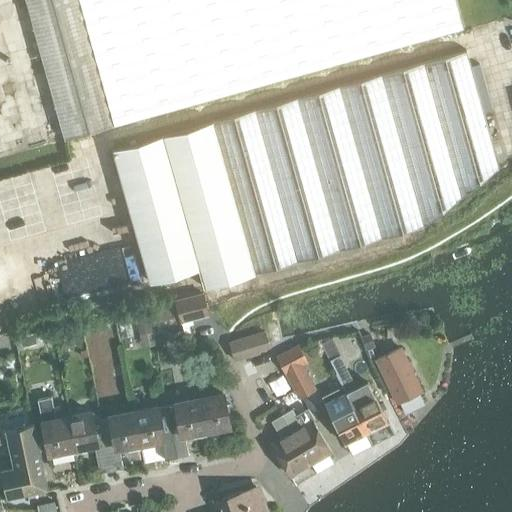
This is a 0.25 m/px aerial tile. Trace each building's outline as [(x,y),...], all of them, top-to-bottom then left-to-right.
[(24,0),(64,138),(112,124),(77,0),(24,0)] [(77,0),(112,124),(462,27),(454,0),(77,0)] [(218,119),(260,271),(423,225),(499,167),(466,50),(381,74),(218,119)] [(218,119),(110,149),(147,281),(198,267),(204,287),(212,284),(260,271),(218,119)] [(206,316),(200,294),(173,301),(179,323),(183,334),(191,332),(187,321),(206,316)] [(175,317),(171,304),(152,309),(155,322),(175,317)] [(152,331),(147,307),(134,310),(138,334),(152,331)] [(63,330),(52,333),(55,344),(61,342),(64,337),(63,330)] [(270,345),(265,330),(243,337),(251,354),(260,351),(259,349),(270,345)] [(360,334),(366,349),(376,345),(370,331),(360,334)] [(33,333),(22,335),(25,346),(35,343),(33,333)] [(331,336),(321,342),(330,358),(340,353),(331,336)] [(234,359),(251,354),(243,337),(229,342),(234,359)] [(306,362),(296,345),(276,356),(297,397),(314,388),(301,364),(306,362)] [(398,347),(374,359),(396,402),(399,401),(404,411),(423,402),(418,391),(419,391),(398,347)] [(339,355),(329,360),(335,373),(336,373),(344,389),(366,432),(386,422),(372,392),(367,382),(355,388),(339,355)] [(344,389),(323,399),(345,442),(346,442),(351,453),(371,443),(366,432),(344,389)] [(222,394),(199,399),(205,428),(228,423),(222,394)] [(42,424),(48,454),(71,449),(64,414),(56,416),(51,396),(38,398),(42,423),(42,424)] [(205,428),(199,399),(166,405),(176,456),(188,453),(183,432),(205,428)] [(166,405),(132,412),(138,441),(139,446),(140,448),(161,444),(164,458),(176,456),(166,405)] [(292,408),(280,415),(309,463),(311,462),(317,471),(334,461),(328,452),(331,450),(313,420),(316,419),(308,407),(296,414),(292,408)] [(88,411),(64,414),(71,449),(93,445),(99,472),(110,470),(100,418),(90,420),(88,411)] [(121,467),(117,446),(138,441),(132,412),(100,418),(110,470),(121,467)] [(271,444),(290,474),(309,463),(280,415),(271,420),(282,437),(271,444)] [(32,422),(5,427),(11,454),(38,449),(32,422)] [(45,486),(38,449),(11,454),(13,465),(0,467),(6,494),(45,486)] [(218,511),(214,511),(264,511),(256,486),(255,486),(255,487),(214,500),(214,501),(220,499),(224,511),(220,511),(218,511)] [(58,511),(56,500),(38,503),(40,511),(58,511)]
